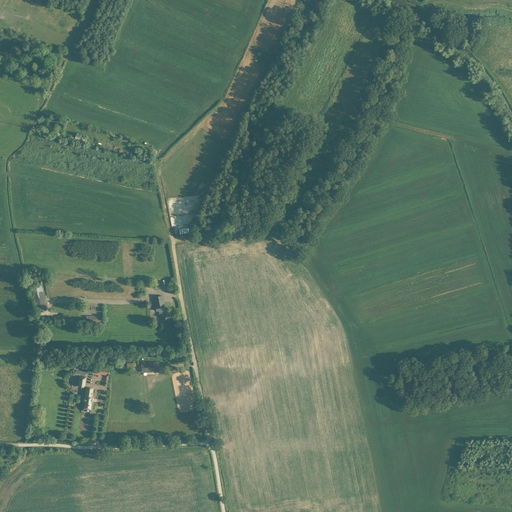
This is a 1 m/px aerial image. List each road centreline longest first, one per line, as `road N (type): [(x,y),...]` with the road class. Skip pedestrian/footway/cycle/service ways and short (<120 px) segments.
road 1 (unclassified): [(0,444),(208,439)]
road 2 (unclassified): [(208,439),(171,236)]
